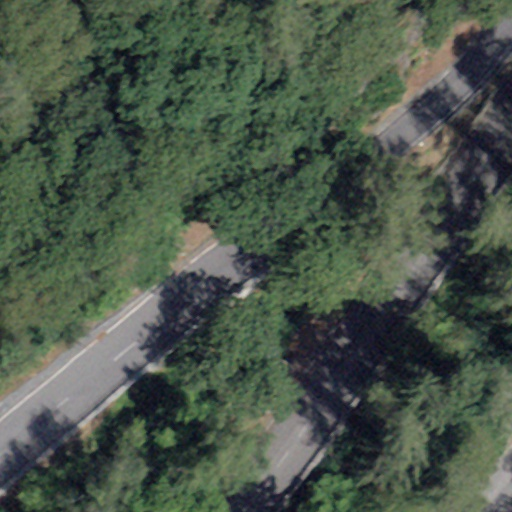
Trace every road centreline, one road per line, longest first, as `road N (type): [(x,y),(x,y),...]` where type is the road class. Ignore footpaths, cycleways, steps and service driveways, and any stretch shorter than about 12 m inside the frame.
road 1 (tertiary): [(0,455),(424,113),(476,65),(511,16)]
road 2 (tertiary): [(511,128),(336,387),(240,511)]
